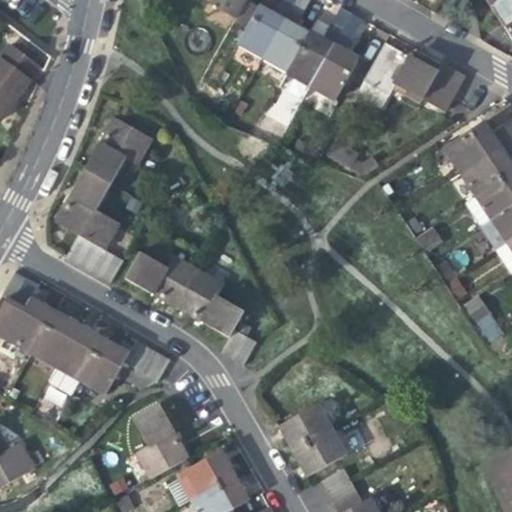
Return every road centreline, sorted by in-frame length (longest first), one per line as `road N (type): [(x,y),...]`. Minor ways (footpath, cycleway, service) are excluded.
road 1 (residential): [(291,511),(197,361),(0,238)]
road 2 (residential): [(0,220),(56,108),(85,14)]
road 3 (residential): [(369,0),(511,79)]
